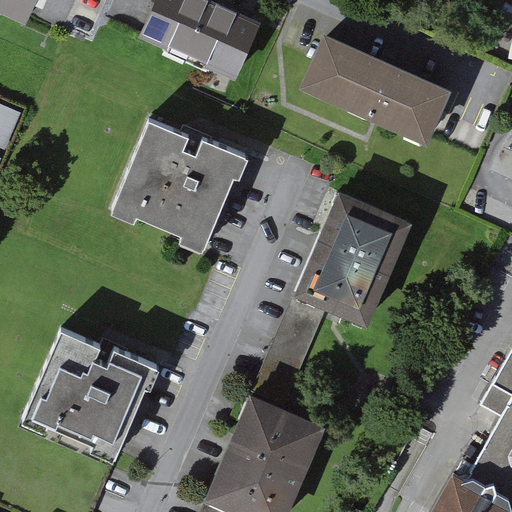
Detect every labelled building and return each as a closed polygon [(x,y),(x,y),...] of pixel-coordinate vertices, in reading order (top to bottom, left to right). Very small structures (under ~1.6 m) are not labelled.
[(34,0),(0,0),(0,4),(27,16),(34,0)] [(261,24),(207,0),(155,0),(138,39),(235,83),(261,24)] [(452,93),(324,35),(298,91),(428,149),(452,93)] [(0,102),(0,143),(8,146),(20,109),(0,102)] [(241,156),(148,119),(110,215),(204,252),(241,156)] [(412,226),(338,192),(293,299),(367,330),(412,226)] [(152,360),(61,327),(27,419),(117,452),(152,360)] [(511,511),(511,354),(486,403),(506,414),(473,475),(457,466),(432,511),(511,511)] [(285,511),(324,424),(253,394),(209,498),(242,511),(285,511)]
